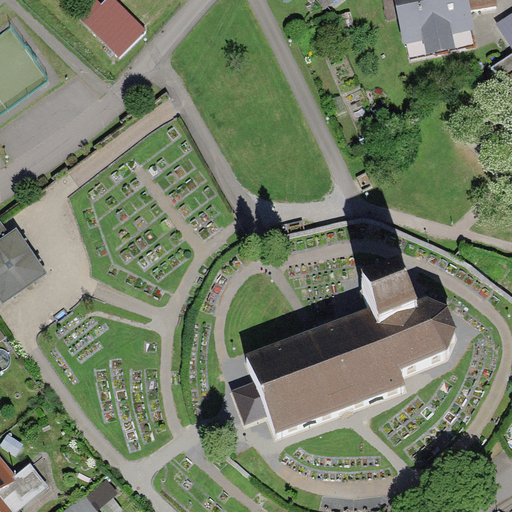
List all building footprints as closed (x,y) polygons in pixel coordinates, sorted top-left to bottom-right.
[(113,0),(107,0),(84,24),(121,59),(145,35),(113,0)] [(310,0),(320,14),(339,0),(310,0)] [(400,0),(412,61),(473,48),(467,13),(497,8),(495,0),(400,0)] [(511,14),(491,28),(511,57),(511,55),(511,14)] [(511,88),(511,55),(511,57),(487,72),(503,90),(508,84),(511,88)] [(0,307),(39,281),(0,222),(0,307)] [(416,314),(400,279),(366,292),(365,290),(359,292),(362,297),(349,302),(356,322),(246,363),(257,391),(242,396),(251,418),(265,413),(276,439),(407,392),(402,378),(448,360),(457,340),(448,319),(428,309),(416,314)] [(0,492),(10,484),(0,472),(0,492)] [(58,511),(101,511),(113,503),(97,482),(58,511)] [(11,511),(0,498),(0,511),(11,511)]
